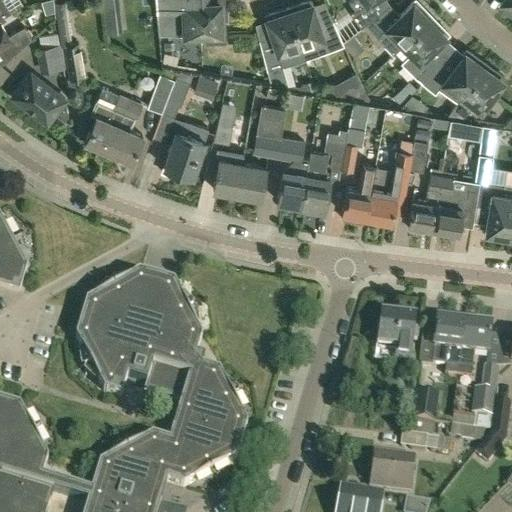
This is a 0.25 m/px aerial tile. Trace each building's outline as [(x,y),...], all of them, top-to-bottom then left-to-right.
[(0,0),(0,17),(10,11),(3,0),(0,0)] [(100,0),(102,10),(119,8),(118,0),(100,0)] [(149,0),(132,0),(132,10),(150,9),(149,0)] [(223,2),(211,3),(211,0),(154,0),(156,17),(183,16),(184,35),(206,35),(206,42),(224,42),(223,2)] [(310,0),(307,0),(288,7),(301,45),(311,42),(313,45),(317,49),(319,54),(344,44),(342,40),(334,23),(333,21),(319,25),(310,0)] [(361,27),(365,24),(386,6),(381,0),(348,0),(354,9),(350,12),(361,27)] [(386,6),(365,24),(376,36),(393,53),(403,44),(432,16),(416,0),(413,0),(395,18),(386,6)] [(511,0),(502,0),(501,2),(511,10),(511,0)] [(301,45),(288,7),(265,15),(274,41),(261,45),(267,72),(284,66),(294,63),(290,49),(301,45)] [(350,12),(334,23),(342,40),(361,27),(350,12)] [(449,33),(432,16),(403,44),(411,52),(401,62),(416,77),(422,82),(439,62),(429,52),(449,33)] [(0,46),(1,46),(9,58),(31,38),(23,25),(7,35),(0,22),(0,46)] [(75,45),(63,47),(69,80),(81,78),(75,45)] [(450,71),(439,62),(422,82),(435,93),(439,88),(458,102),(486,63),(467,49),(450,71)] [(286,67),(295,91),(317,82),(308,58),(286,67)] [(505,77),(486,63),(458,102),(447,116),(463,119),(469,110),(477,116),(505,77)] [(63,100),(65,98),(30,71),(11,95),(46,122),(54,112),(63,120),(68,114),(65,102),(63,100)] [(175,77),(161,72),(148,105),(162,111),(175,77)] [(191,80),(177,74),(163,111),(175,116),(179,105),(182,105),(191,80)] [(85,140),(108,149),(130,99),(118,94),(113,107),(95,100),(90,112),(95,115),(85,140)] [(135,118),(141,104),(130,99),(108,149),(131,159),(142,134),(129,129),(134,118),(135,118)] [(418,112),(411,152),(408,168),(422,170),(432,115),(418,112)] [(180,130),(176,129),(161,170),(175,175),(176,171),(192,176),(209,129),(184,120),(180,130)] [(216,123),(215,128),(212,144),(236,150),(241,129),(216,123)] [(348,124),(345,142),(340,168),(340,169),(352,171),(357,143),(361,144),(364,127),(348,124)] [(276,156),(280,135),(257,131),(253,152),(276,156)] [(277,200),(301,205),(309,158),(301,156),(305,139),(280,135),(276,156),(293,159),(282,169),(277,200)] [(330,166),(340,168),(345,142),(325,139),(323,151),(332,153),(330,166)] [(406,180),(408,168),(411,152),(399,150),(393,178),(406,180)] [(324,209),(330,178),(326,177),(327,169),(325,168),(327,155),(310,152),(309,158),(301,205),(324,209)] [(503,235),(509,236),(511,217),(511,183),(489,180),(493,155),(478,153),(474,180),(479,181),(479,185),(477,194),(478,194),(486,196),(485,198),(491,199),(485,232),(489,233),(488,238),(502,240),(503,235)] [(213,189),(236,193),(242,162),(218,158),(213,189)] [(260,198),(266,166),(242,162),(236,193),(260,198)] [(366,216),(371,187),(375,166),(361,164),(357,188),(346,186),(341,218),(356,220),(357,214),(366,216)] [(427,189),(439,191),(441,174),(430,173),(427,189)] [(450,193),(451,184),(453,176),(441,174),(439,191),(450,193)] [(439,191),(437,202),(433,227),(458,231),(463,202),(476,204),(478,194),(477,194),(479,185),(479,181),(474,180),(465,178),(464,187),(451,184),(450,193),(439,191)] [(382,189),(371,187),(366,216),(391,220),(396,195),(381,192),(382,189)] [(422,225),(433,227),(437,202),(412,198),(408,223),(410,223),(410,228),(422,230),(422,225)] [(0,284),(19,291),(27,264),(0,213),(0,284)] [(0,511),(46,511),(54,490),(88,501),(84,511),(171,511),(158,508),(167,480),(184,485),(236,457),(247,423),(219,370),(202,365),(204,357),(196,354),(201,338),(173,285),(139,274),(85,303),(75,337),(103,390),(121,395),(127,376),(146,382),(144,389),(181,400),(169,440),(152,435),(99,463),(91,489),(42,475),(47,458),(19,405),(0,399),(0,511)] [(410,364),(416,316),(381,312),(377,345),(396,348),(394,362),(410,364)] [(458,375),(464,323),(437,319),(432,363),(446,365),(445,373),(458,375)] [(491,326),(464,323),(458,375),(472,377),(475,352),(488,354),(491,326)] [(497,372),(484,371),(481,394),(474,393),(472,413),(475,414),(473,428),(490,430),(497,372)] [(416,392),(412,419),(435,423),(439,395),(416,392)] [(509,404),(494,403),(490,432),(475,452),(487,462),(504,441),(509,404)] [(449,436),(461,438),(462,427),(451,425),(449,436)] [(401,445),(437,450),(439,438),(403,433),(401,445)] [(409,491),(414,457),(375,452),(371,486),(409,491)] [(378,511),(382,493),(342,486),(337,511),(378,511)]
